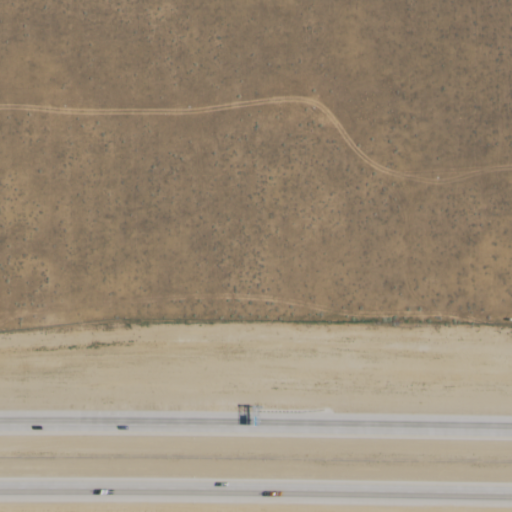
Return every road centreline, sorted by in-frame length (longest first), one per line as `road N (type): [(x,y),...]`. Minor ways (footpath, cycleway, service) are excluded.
road 1 (motorway): [(0,488),(511,496)]
road 2 (motorway): [(511,431),(0,423)]
